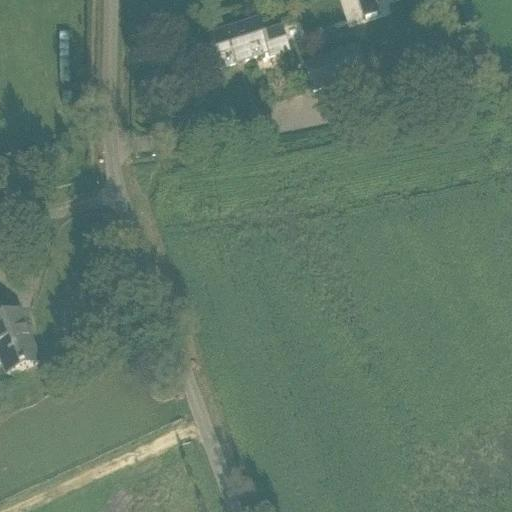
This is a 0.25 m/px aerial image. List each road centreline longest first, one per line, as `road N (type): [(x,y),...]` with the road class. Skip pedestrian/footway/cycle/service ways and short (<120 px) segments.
road 1 (unclassified): [(234,511),(118,198),(108,144),(110,0)]
road 2 (unknown): [(118,198),(0,232)]
